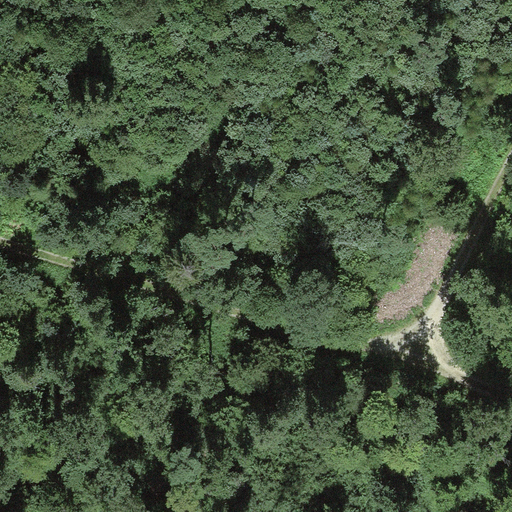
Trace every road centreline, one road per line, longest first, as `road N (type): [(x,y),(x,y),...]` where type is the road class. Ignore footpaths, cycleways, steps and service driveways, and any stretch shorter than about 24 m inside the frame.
road 1 (track): [(410,358),(0,246)]
road 2 (track): [(511,392),(410,358),(511,156)]
